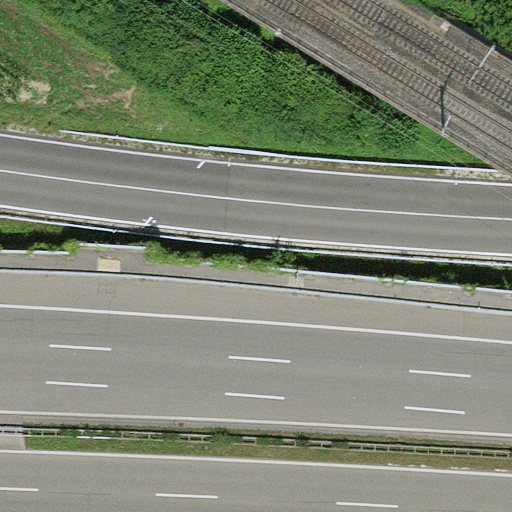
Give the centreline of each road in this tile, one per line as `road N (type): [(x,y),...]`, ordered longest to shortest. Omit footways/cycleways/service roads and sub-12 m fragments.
road 1 (primary): [(0,171),(511,220)]
road 2 (motorway): [(511,394),(0,362)]
road 3 (motorway): [(0,488),(487,511)]
